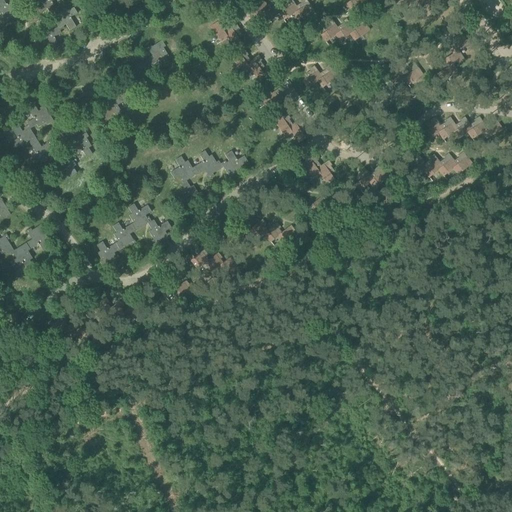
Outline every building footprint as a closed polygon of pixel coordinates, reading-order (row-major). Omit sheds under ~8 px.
[(0,0),(0,13),(2,17),(0,18),(3,25),(13,19),(15,21),(19,18),(17,13),(16,14),(13,9),(19,6),(16,0),(13,0),(6,5),(3,0),(0,0)] [(51,15),(57,11),(52,2),(54,0),(32,0),(38,9),(36,10),(39,15),(43,13),(42,12),(47,9),(51,15)] [(190,0),(200,12),(206,7),(203,2),(205,0),(190,0)] [(205,0),(203,2),(206,7),(213,17),(220,12),(217,7),(221,5),(217,0),(205,0)] [(267,6),(263,0),(258,0),(257,1),(258,2),(252,6),(255,9),(250,12),(255,20),(265,13),(270,10),(267,6)] [(267,6),(270,10),(265,13),(269,20),(279,13),(284,10),(282,6),(278,0),(273,0),(272,1),(272,2),(267,6)] [(284,10),(279,13),(284,20),(294,14),(294,13),(299,10),(296,6),(292,0),(288,0),(286,1),(287,3),(282,6),(284,10)] [(302,3),(296,6),(299,10),(294,13),(298,21),(314,11),(306,0),(303,0),(301,2),(302,3)] [(352,0),(345,5),(350,12),(360,5),(362,8),(367,5),(364,0),(352,0)] [(402,0),(398,2),(403,10),(413,4),(413,3),(418,0),(417,0),(402,0)] [(417,0),(418,0),(413,3),(413,4),(417,10),(428,4),(427,4),(433,1),(432,0),(417,0)] [(432,0),(433,1),(427,4),(432,11),(442,5),(448,2),(446,0),(432,0)] [(57,11),(51,15),(58,27),(60,31),(65,28),(63,26),(66,25),(70,31),(76,27),(71,18),(77,14),(74,8),(68,11),(66,9),(59,13),(57,11)] [(355,31),(350,34),(355,41),(370,30),(361,18),(356,22),(357,23),(352,27),(355,31)] [(221,43),(228,38),(225,33),(229,30),(225,25),(227,24),(223,19),(211,28),(221,43)] [(355,31),(352,27),(346,19),(341,23),(342,24),(338,27),(337,28),(340,31),(335,35),(340,42),(350,34),(355,31)] [(325,32),(321,35),(326,42),(336,35),(335,35),(340,31),(337,28),(338,27),(332,20),(327,23),(328,25),(323,28),(325,32)] [(228,38),(235,48),(242,43),(239,38),(242,36),(239,31),(240,30),(237,24),(229,30),(225,33),(228,38)] [(60,47),(55,37),(61,33),(60,31),(58,27),(52,31),(50,28),(42,33),(41,30),(34,34),(42,47),(41,47),(44,51),(48,48),(47,46),(50,44),(54,51),(60,47)] [(453,54),(458,51),(463,48),(469,45),(461,32),(455,35),(456,36),(451,40),(453,44),(448,47),(453,54)] [(152,56),(146,60),(150,66),(159,61),(164,67),(169,64),(166,58),(169,56),(164,48),(166,47),(162,41),(152,47),(151,45),(146,48),(149,52),(152,56)] [(243,74),(250,69),(247,64),(251,61),(247,56),(248,55),(245,50),(233,59),(243,74)] [(442,60),(447,68),(452,64),(457,61),(459,64),(464,61),(458,51),(453,54),(442,60)] [(250,69),(257,79),(264,74),(261,70),(264,67),(261,62),(262,61),(258,56),(251,61),(247,64),(250,69)] [(137,75),(131,79),(135,85),(144,80),(148,86),(154,83),(150,77),(153,75),(148,68),(150,66),(146,60),(131,69),(133,74),(135,73),(137,75)] [(393,86),(403,79),(408,75),(405,71),(400,63),(395,67),(396,68),(390,72),(393,76),(389,80),(393,86)] [(408,86),(423,75),(414,63),(409,66),(410,68),(405,71),(408,75),(403,79),(408,86)] [(352,87),(366,76),(358,64),(353,68),(354,69),(349,72),(352,77),(347,80),(352,87)] [(374,80),(379,87),(389,80),(393,76),(390,72),(385,64),(380,68),(381,69),(376,73),(378,77),(374,80)] [(436,74),(441,81),(451,75),(453,78),(458,74),(452,64),(447,68),(436,74)] [(325,70),(320,74),(323,78),(318,81),(318,82),(323,88),(333,81),(337,77),(334,73),(329,65),(324,69),(325,70)] [(339,70),(334,73),(337,77),(333,81),(337,88),(347,80),(352,77),(349,72),(343,65),(338,68),(339,70)] [(323,78),(320,74),(314,66),(309,70),(310,71),(305,75),(308,78),(303,82),(308,89),(318,82),(318,81),(323,78)] [(121,94),(115,98),(120,104),(129,99),(133,105),(139,102),(135,96),(138,94),(133,87),(135,85),(131,79),(121,85),(120,83),(115,86),(118,90),(119,89),(121,94)] [(83,89),(80,91),(83,96),(84,95),(86,97),(80,101),(84,108),(92,102),(92,103),(93,102),(98,109),(100,107),(103,105),(100,99),(102,97),(98,90),(100,88),(96,82),(84,90),(83,89)] [(264,106),(271,101),(268,96),(272,94),(268,89),(270,88),(266,83),(254,91),(264,106)] [(280,88),(272,94),(268,96),(271,101),(277,111),(285,107),(282,102),(285,100),(282,94),(283,93),(280,88)] [(103,105),(100,107),(103,112),(105,111),(106,113),(100,117),(104,124),(113,118),(117,124),(123,121),(119,115),(122,113),(118,106),(120,104),(115,98),(103,105)] [(29,125),(31,129),(36,125),(38,128),(46,123),(47,126),(54,122),(46,109),(47,109),(45,105),(40,108),(41,110),(39,112),(35,106),(28,110),(33,118),(34,119),(27,123),(29,125)] [(287,114),(275,122),(285,137),(292,133),(289,127),(293,125),(289,120),(291,119),(287,114)] [(428,130),(424,133),(429,140),(439,133),(438,133),(443,129),(441,126),(441,125),(436,117),(431,121),(431,122),(426,126),(428,130)] [(443,129),(438,133),(439,133),(443,139),(453,133),(458,129),(455,125),(450,117),(445,121),(446,122),(441,126),(443,129)] [(458,129),(453,133),(458,139),(468,132),(472,129),(470,125),(465,117),(460,120),(461,122),(455,125),(458,129)] [(472,129),(468,132),(472,139),(482,132),(487,129),(484,125),(479,117),(474,120),(475,122),(470,125),(472,129)] [(487,129),(482,132),(487,139),(502,129),(494,117),(489,120),(490,121),(484,125),(487,129)] [(289,127),(292,133),(298,143),(306,138),(303,133),(306,131),(303,125),(304,124),(301,119),(293,125),(289,127)] [(18,139),(11,143),(15,149),(21,145),(23,148),(30,143),(31,145),(37,141),(30,129),(31,129),(29,125),(24,128),(25,130),(23,132),(19,126),(12,130),(17,138),(18,139)] [(92,146),(87,138),(89,137),(85,131),(75,137),(74,135),(69,138),(71,142),(72,142),(75,147),(69,150),(74,156),(82,151),(83,151),(87,158),(93,154),(89,148),(92,146)] [(37,154),(30,159),(34,164),(40,161),(42,163),(49,159),(51,161),(54,159),(57,158),(50,147),(52,146),(49,141),(45,143),(46,144),(41,147),(37,141),(31,145),(37,153),(36,153),(37,154)] [(57,158),(54,159),(57,164),(59,163),(60,165),(54,169),(58,176),(66,171),(67,170),(72,177),(77,173),(74,167),(76,165),(72,158),(74,156),(69,150),(57,158)] [(203,162),(195,167),(199,173),(205,170),(207,174),(207,175),(209,179),(214,176),(213,174),(223,168),(220,164),(219,161),(216,163),(212,155),(209,157),(205,151),(199,154),(203,161),(203,162)] [(221,164),(220,164),(223,168),(223,167),(231,180),(238,175),(236,173),(244,169),(242,166),(248,162),(244,156),(237,160),(237,159),(232,151),(225,155),(229,162),(227,163),(225,161),(221,164)] [(457,165),(453,168),(453,169),(458,175),(473,164),(463,152),(458,156),(459,157),(454,161),(457,165)] [(443,166),(438,170),(439,170),(444,176),(453,169),(453,168),(457,165),(454,161),(449,153),(444,157),(445,159),(440,162),(440,163),(443,166)] [(303,164),(313,179),(320,174),(324,170),(321,166),(317,161),(319,160),(315,155),(303,164)] [(428,168),(424,171),(429,178),(439,170),(438,170),(443,166),(440,163),(440,162),(434,155),(429,159),(430,160),(425,164),(428,168)] [(199,173),(195,167),(192,168),(188,161),(185,162),(181,156),(176,160),(180,167),(179,167),(170,173),(175,179),(181,175),(182,178),(180,179),(183,183),(187,181),(199,173)] [(414,169),(409,172),(414,179),(424,171),(428,168),(425,164),(420,156),(415,160),(416,161),(411,165),(414,169)] [(320,174),(327,184),(334,179),(331,174),(335,172),(331,166),(332,165),(329,160),(321,166),(324,170),(320,174)] [(384,181),(390,187),(403,175),(393,164),(389,168),(390,169),(385,173),(388,177),(384,181)] [(374,179),(370,183),(375,189),(384,181),(388,177),(385,173),(379,166),(374,170),(375,171),(371,175),(374,179)] [(355,185),(361,191),(370,183),(374,179),(371,175),(364,168),(360,172),(361,174),(356,178),(359,181),(355,185)] [(184,192),(176,198),(180,204),(186,200),(188,203),(186,204),(189,209),(193,206),(192,206),(204,198),(201,192),(199,194),(193,186),(191,187),(187,181),(183,184),(183,183),(181,185),(185,192),(184,192)] [(323,210),(328,206),(327,206),(325,203),(326,201),(322,196),(313,204),(310,200),(306,203),(316,216),(324,210),(323,210)] [(0,218),(3,216),(5,218),(11,215),(3,203),(4,202),(2,199),(0,199),(0,218)] [(328,206),(323,210),(324,210),(331,219),(338,213),(342,209),(339,205),(341,204),(337,199),(327,206),(328,206)] [(338,213),(345,222),(356,213),(352,208),(355,207),(351,202),(342,209),(338,213)] [(134,204),(128,208),(132,214),(129,216),(134,223),(132,224),(136,231),(148,223),(148,224),(152,222),(149,217),(147,218),(145,216),(152,212),(148,205),(139,210),(138,211),(134,204)] [(232,223),(242,236),(250,231),(250,230),(253,228),(253,227),(250,224),(252,222),(249,217),(239,224),(236,221),(232,223)] [(152,222),(148,224),(152,230),(149,232),(154,240),(152,241),(155,247),(167,240),(168,240),(171,238),(168,233),(167,234),(165,232),(171,228),(167,221),(159,226),(158,227),(154,220),(152,222)] [(253,228),(250,230),(250,231),(257,239),(264,234),(264,233),(267,231),(267,230),(264,227),(267,225),(263,220),(253,227),(253,228)] [(267,231),(264,233),(264,234),(271,242),(278,236),(282,233),(281,233),(279,230),(281,228),(277,222),(267,230),(267,231)] [(118,242),(116,243),(120,250),(130,244),(131,246),(136,243),(133,239),(130,234),(136,231),(132,224),(124,229),(123,230),(118,223),(113,227),(116,233),(113,234),(118,242)] [(39,245),(43,251),(49,248),(46,242),(48,240),(43,232),(46,230),(42,224),(32,231),(31,229),(26,232),(29,235),(32,240),(26,243),(30,250),(38,245),(39,245)] [(282,233),(278,236),(285,245),(292,239),(296,236),(293,232),(295,230),(291,225),(281,233),(282,233)] [(296,236),(292,239),(299,248),(310,240),(307,235),(309,233),(305,228),(296,236)] [(7,255),(10,253),(14,250),(7,240),(9,239),(6,234),(2,237),(3,238),(0,239),(0,256),(5,253),(7,255)] [(107,249),(103,242),(97,245),(101,251),(98,253),(102,261),(100,262),(104,269),(116,261),(117,262),(120,260),(117,255),(116,256),(114,253),(120,250),(116,243),(108,248),(107,249)] [(14,250),(10,253),(13,258),(15,257),(17,259),(10,263),(14,270),(23,265),(24,264),(28,271),(34,267),(30,261),(33,259),(28,252),(30,250),(26,243),(14,251),(14,250)] [(188,257),(198,270),(205,264),(209,261),(206,257),(208,255),(204,250),(194,258),(191,254),(188,257)] [(209,261),(205,264),(212,273),(220,267),(219,266),(223,264),(223,263),(220,260),(223,258),(218,253),(210,259),(209,261)] [(223,264),(219,266),(220,267),(227,276),(238,267),(234,263),(237,261),(233,256),(223,263),(223,264)] [(159,288),(166,298),(173,292),(177,289),(177,288),(174,285),(176,283),(172,278),(159,288)] [(177,288),(177,289),(173,292),(180,301),(191,292),(188,288),(190,286),(186,281),(177,288)] [(79,299),(75,302),(86,315),(93,309),(96,306),(93,302),(96,300),(92,295),(82,303),(79,299)] [(96,306),(93,309),(100,317),(107,312),(107,311),(111,309),(110,309),(107,305),(110,303),(106,298),(96,306)] [(107,311),(107,312),(114,320),(121,315),(125,312),(122,308),(124,306),(120,301),(110,309),(111,309),(107,311)] [(125,311),(125,312),(121,315),(128,323),(139,315),(136,311),(138,309),(134,304),(125,311)] [(47,323),(58,336),(65,330),(68,327),(65,323),(68,321),(64,316),(54,324),(51,320),(47,323)] [(68,327),(65,330),(72,339),(79,333),(83,330),(80,326),(82,324),(78,319),(68,327)] [(79,333),(86,342),(97,333),(94,329),(96,327),(92,322),(83,330),(79,333)]
